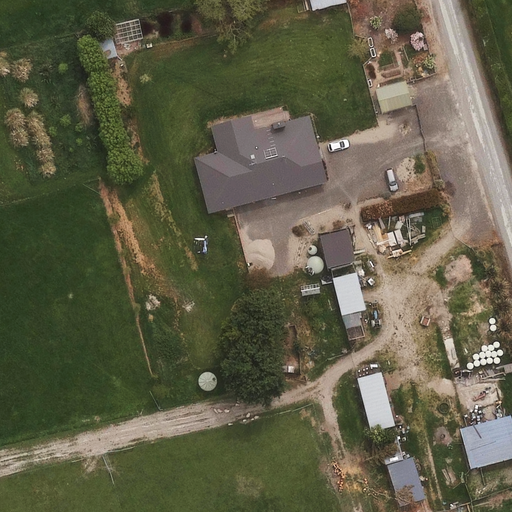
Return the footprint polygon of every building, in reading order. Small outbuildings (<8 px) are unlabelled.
[(345,1),(344,0),(309,0),(312,9),(345,1)] [(411,105),(405,82),(376,89),(381,112),(411,105)] [(253,130),(249,116),(211,126),(218,152),(195,158),(209,213),(326,181),(308,116),(253,130)] [(344,234),(322,240),(330,269),(352,263),(344,234)] [(332,277),(341,315),(348,339),(364,335),(358,310),(365,309),(355,271),(332,277)] [(382,373),(358,378),(370,431),(394,425),(382,373)] [(511,425),(509,415),(460,428),(471,468),(511,457),(511,425)] [(394,434),(378,439),(385,463),(401,458),(394,434)] [(411,457),(387,466),(401,507),(425,499),(411,457)]
